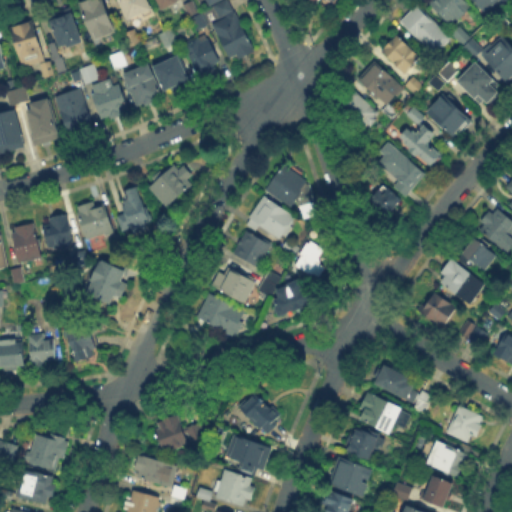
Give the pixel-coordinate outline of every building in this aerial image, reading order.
[(80,6),(93,0),(103,0),(116,31),(94,40),(80,6)] [(130,19),(121,0),(146,0),(154,16),(141,22),(138,16),(130,19)] [(199,12),(188,17),(184,9),(172,14),(168,6),(163,9),(158,0),(183,0),(186,5),(194,1),(199,12)] [(213,8),(228,0),(243,28),(238,30),(251,53),(230,65),(209,27),(221,21),(213,8)] [(431,0),(467,0),(473,7),(451,26),(430,1),(431,0)] [(479,0),(499,0),(488,10),(479,0)] [(419,6),(453,41),(435,57),(402,22),(419,6)] [(51,22),(72,13),(85,43),(64,52),(51,22)] [(189,19),(200,14),(206,28),(196,33),(189,19)] [(23,69),(13,29),(35,24),(45,63),(51,62),(54,74),(45,77),(42,64),(23,69)] [(136,31),(141,44),(132,48),(126,34),(136,31)] [(167,48),(161,35),(170,31),(176,44),(167,48)] [(205,35),(221,66),(199,77),(183,46),(205,35)] [(398,35),(421,58),(406,73),(383,50),(398,35)] [(511,84),(486,55),(506,36),(511,42),(511,84)] [(112,57),(123,52),(128,65),(117,69),(112,57)] [(165,95),(153,66),(179,54),(192,83),(165,95)] [(97,77),(91,62),(81,66),(86,81),(97,77)] [(376,63),(406,88),(390,106),(361,81),(376,63)] [(459,72),(440,92),(431,84),(449,64),(459,72)] [(479,65),(501,89),(482,106),(460,82),(479,65)] [(164,97),(138,109),(125,78),(151,67),(164,97)] [(79,74),(83,84),(77,86),(74,76),(79,74)] [(414,79),(422,86),(418,92),(410,85),(414,79)] [(91,91),(118,80),(130,111),(103,122),(91,91)] [(15,107),(10,90),(25,85),(30,102),(15,107)] [(81,90),(95,128),(71,137),(57,99),(81,90)] [(339,107),(354,90),(380,114),(366,131),(339,107)] [(450,94),(458,102),(455,105),(473,123),(457,139),(431,113),(450,94)] [(50,102),(63,139),(37,148),(36,144),(38,143),(27,111),(50,102)] [(411,115),(417,108),(425,115),(419,122),(411,115)] [(0,118),(16,115),(24,150),(0,155),(0,118)] [(437,133),(428,143),(441,154),(432,165),(400,138),(409,127),(417,134),(426,123),(437,133)] [(357,147),(365,138),(373,144),(368,149),(376,156),(372,160),(357,147)] [(411,191),(405,199),(391,187),(398,179),(381,164),(387,157),(380,151),(388,142),(425,175),(411,191)] [(178,167),(181,163),(190,173),(187,177),(192,182),(166,206),(146,184),(172,161),(178,167)] [(282,162),(306,181),(288,206),(263,187),(282,162)] [(137,183),(151,221),(122,233),(115,214),(122,211),(120,205),(122,204),(120,200),(126,197),(123,189),(137,183)] [(385,187),(401,201),(389,216),(372,202),(385,187)] [(250,217),(265,195),(295,216),(280,238),(250,217)] [(74,206),(101,197),(112,228),(84,237),(74,206)] [(496,207),(511,218),(511,233),(510,236),(511,237),(511,248),(508,253),(478,230),(486,219),(487,219),(496,207)] [(64,212),(71,239),(46,245),(39,218),(64,212)] [(10,229),(33,224),(39,254),(16,259),(10,229)] [(233,249),(246,228),(271,244),(258,265),(233,249)] [(308,239),(325,250),(311,272),(294,261),(308,239)] [(462,255),(473,239),(497,256),(486,272),(462,255)] [(101,257),(125,269),(109,302),(84,290),(101,257)] [(245,300),(210,281),(220,263),(254,281),(245,300)] [(440,282),(452,263),(486,284),(473,303),(440,282)] [(23,269),(25,282),(16,284),(14,271),(23,269)] [(257,288),(267,294),(277,275),(267,269),(257,288)] [(277,315),(268,291),(301,279),(309,303),(277,315)] [(208,291),(245,311),(233,333),(196,313),(208,291)] [(429,306),(437,294),(457,307),(444,327),(419,310),(424,303),(429,306)] [(498,304),(507,311),(501,320),(491,313),(498,304)] [(73,358),(64,327),(86,321),(95,351),(73,358)] [(471,322),(487,333),(480,344),(463,333),(471,322)] [(55,360),(30,361),(28,333),(54,332),(55,360)] [(508,333),(511,335),(511,364),(495,355),(508,333)] [(23,363),(0,365),(0,340),(20,338),(23,363)] [(373,381),(383,361),(422,380),(412,400),(373,381)] [(237,405),(252,389),(279,415),(264,431),(237,405)] [(356,417),(369,390),(400,406),(387,432),(356,417)] [(468,440),(445,429),(458,403),(481,414),(468,440)] [(179,417),(184,429),(200,422),(206,436),(165,456),(152,429),(179,417)] [(367,459),(343,449),(354,423),(378,433),(367,459)] [(24,458),(33,429),(66,439),(58,468),(24,458)] [(236,432),(270,445),(261,468),(228,455),(236,432)] [(424,461),(435,438),(468,453),(457,476),(424,461)] [(0,440),(18,446),(13,460),(0,455),(0,440)] [(169,484),(131,473),(137,452),(175,463),(169,484)] [(328,482),(338,455),(369,466),(360,493),(328,482)] [(243,504),(213,495),(222,465),(252,474),(243,504)] [(24,468),(51,474),(45,501),(18,495),(24,468)] [(451,481),(442,504),(421,495),(430,473),(451,481)] [(411,486),(406,499),(391,493),(395,480),(411,486)] [(184,487),(181,497),(169,493),(172,483),(184,487)] [(198,484),(211,489),(208,499),(195,494),(198,484)] [(354,498),(348,511),(318,511),(326,488),(354,498)] [(122,511),(129,489),(167,499),(163,511),(122,511)]
